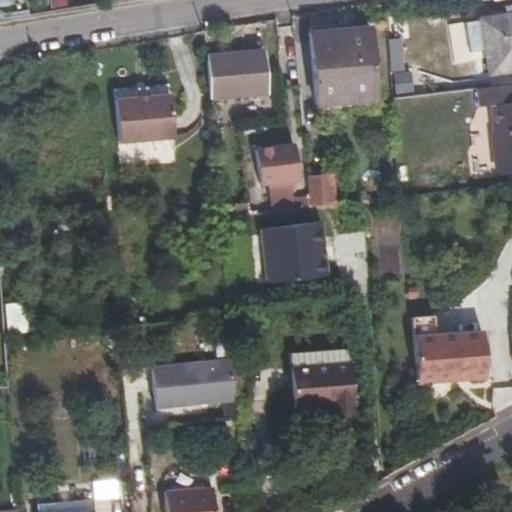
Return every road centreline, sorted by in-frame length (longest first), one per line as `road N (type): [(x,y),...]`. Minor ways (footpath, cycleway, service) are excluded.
road 1 (residential): [(0,42),(238,0)]
road 2 (residential): [(511,439),(384,511)]
